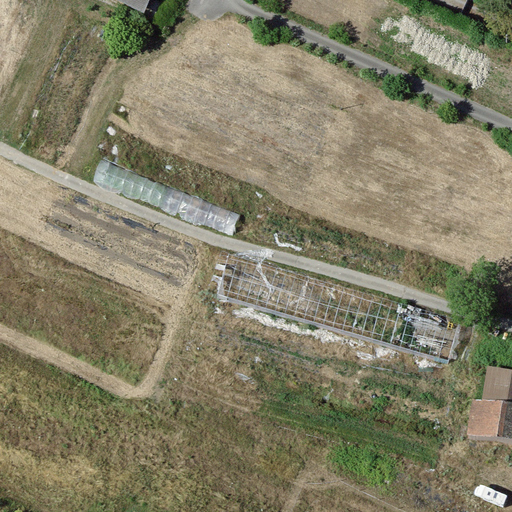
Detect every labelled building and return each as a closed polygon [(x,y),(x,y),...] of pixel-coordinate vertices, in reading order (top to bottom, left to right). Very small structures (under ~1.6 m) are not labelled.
[(147,0),(113,0),(142,12),(147,0)] [(463,316),(231,253),(220,295),(452,358),(463,316)] [(222,404),(443,462),(465,378),(215,312),(205,351),(234,359),(222,404)] [(511,378),(491,376),(485,410),(511,412),(511,378)] [(511,412),(485,410),(478,409),(474,439),(511,443),(511,412)]
